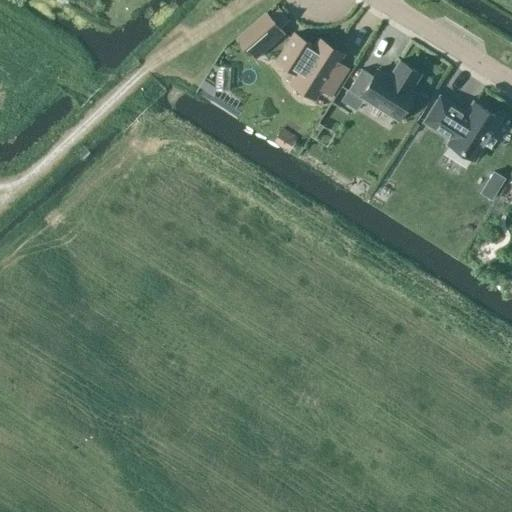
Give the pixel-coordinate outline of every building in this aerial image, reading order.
[(245,30),(235,38),(249,54),(259,46),(280,28),(266,12),(245,30)] [(294,33),(276,60),(278,61),(296,73),(293,79),(316,93),(321,87),(331,93),(347,68),(337,61),(341,55),(317,40),(314,46),(294,33)] [(420,72),(399,59),(389,76),(377,68),(372,75),(361,68),(348,88),(360,95),(397,118),(414,91),(410,89),(420,72)] [(467,113),(439,96),(424,121),(451,138),(448,142),(473,158),(499,118),(473,102),(467,113)] [(495,170),(483,190),(493,196),(506,176),(495,170)]
